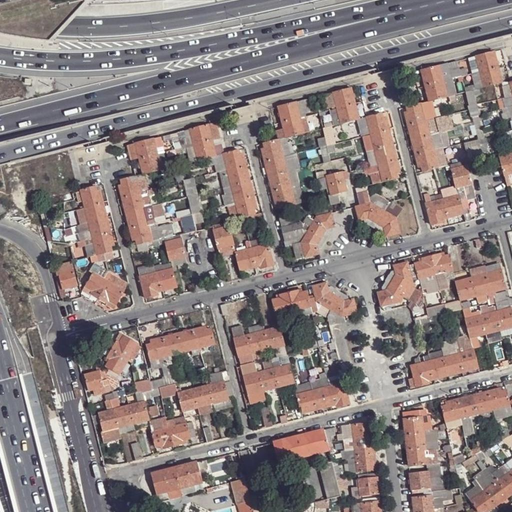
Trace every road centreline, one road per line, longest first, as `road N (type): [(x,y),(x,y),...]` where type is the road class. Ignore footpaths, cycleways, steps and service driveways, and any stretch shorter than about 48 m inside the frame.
road 1 (motorway): [(5,151),(511,22)]
road 2 (motorway): [(0,119),(447,2)]
road 3 (motorway): [(0,50),(66,59),(175,54),(447,2)]
road 4 (residential): [(142,314),(97,149),(243,111)]
road 5 (motorway): [(294,0),(131,24),(0,11)]
road 6 (residential): [(100,511),(68,396),(61,334)]
road 7 (residential): [(383,75),(430,241)]
road 8 (residential): [(285,278),(243,111)]
road 9 (motorway): [(164,0),(0,44)]
road 10 (secondary): [(36,511),(0,368)]
road 11 (residential): [(214,296),(250,439)]
road 12 (residential): [(243,111),(383,75)]
road 13 (residential): [(250,439),(386,403)]
road 14 (residential): [(383,75),(511,43)]
road 15 (residential): [(123,470),(250,439)]
road 16 (residential): [(386,403),(511,373)]
road 17 (residential): [(61,334),(40,259),(0,229)]
